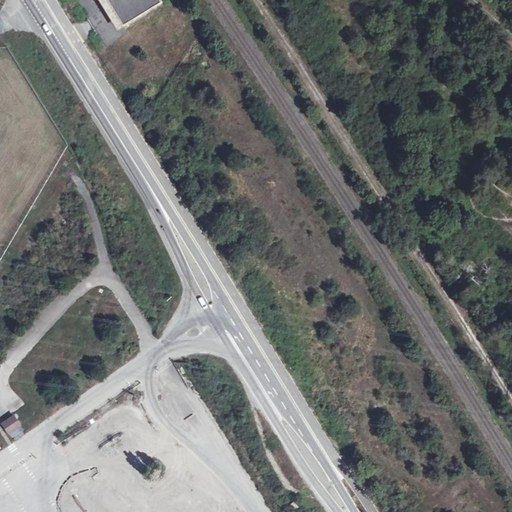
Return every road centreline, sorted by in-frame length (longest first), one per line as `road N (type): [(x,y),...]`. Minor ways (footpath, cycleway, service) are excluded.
road 1 (track): [(511,399),(260,0)]
road 2 (tertiary): [(351,511),(135,165)]
road 3 (tertiary): [(135,165),(241,367),(340,511)]
road 4 (tertiary): [(33,0),(135,165)]
